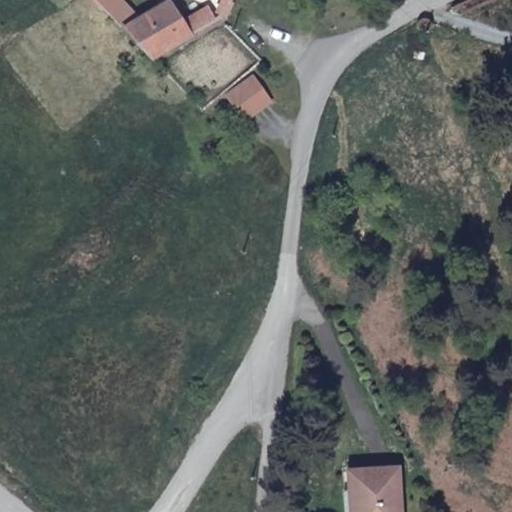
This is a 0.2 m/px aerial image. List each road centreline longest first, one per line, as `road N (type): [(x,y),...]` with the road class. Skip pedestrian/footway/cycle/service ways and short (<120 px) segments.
road 1 (residential): [(281,371),(305,196),(341,70),(434,0)]
road 2 (residential): [(281,371),(246,391),(175,511)]
road 3 (residential): [(265,511),(281,371)]
